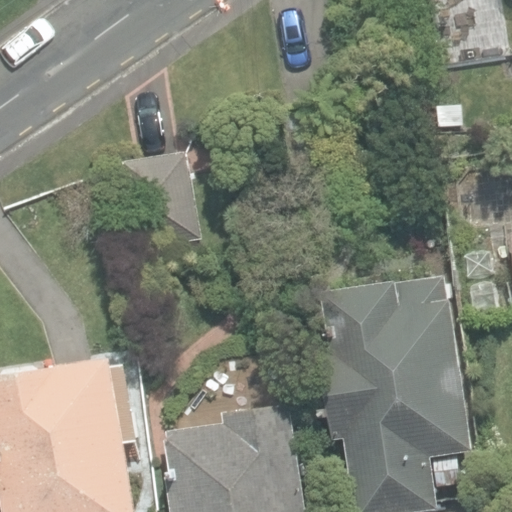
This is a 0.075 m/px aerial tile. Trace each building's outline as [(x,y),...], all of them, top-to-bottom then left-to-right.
[(511,28),(510,0),(441,0),(445,68),(511,64),(511,28)] [(432,129),(467,126),(465,100),(430,103),(432,129)] [(286,112),(296,192),(343,186),(333,106),(286,112)] [(124,164),(138,249),(201,239),(187,153),(124,164)] [(346,439),(358,511),(417,511),(441,508),(433,459),(477,452),(447,274),(326,294),(335,349),(322,351),(337,440),(346,439)] [(138,511),(128,444),(141,442),(128,355),(0,374),(0,466),(6,511),(138,511)] [(164,441),(174,511),(308,511),(293,404),(224,414),(225,423),(170,431),(171,440),(164,441)]
